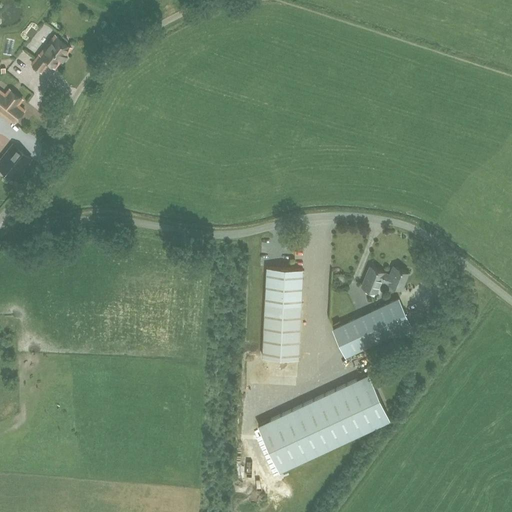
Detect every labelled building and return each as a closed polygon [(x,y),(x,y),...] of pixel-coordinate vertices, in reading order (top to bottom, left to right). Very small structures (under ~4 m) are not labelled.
[(60,38),(55,34),(36,58),(46,66),(49,62),(55,67),(71,47),(67,43),(68,42),(68,40),(63,36),(61,36),(60,38)] [(24,108),(20,104),(5,93),(0,88),(0,109),(14,121),(24,108)] [(1,159),(0,158),(0,167),(14,179),(31,157),(14,143),(1,159)] [(402,288),(408,272),(394,265),(390,274),(385,272),(382,279),(389,282),(389,283),(402,288)] [(299,358),(303,268),(267,266),(263,356),(299,358)] [(382,279),(385,272),(370,266),(362,286),(376,292),(382,279)] [(401,335),(413,330),(411,325),(399,298),(334,328),(346,355),(399,330),(401,335)] [(390,419),(369,373),(258,424),(280,470),(390,419)]
